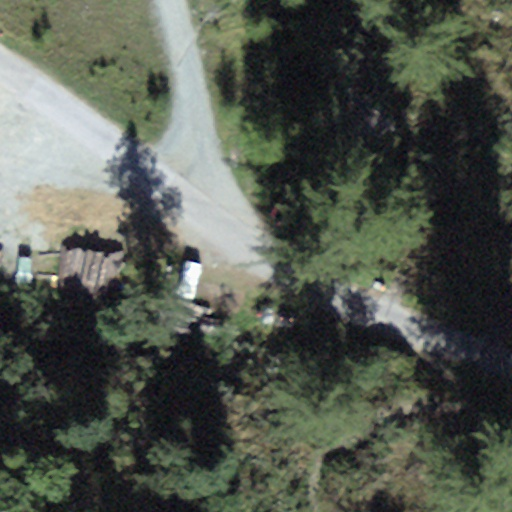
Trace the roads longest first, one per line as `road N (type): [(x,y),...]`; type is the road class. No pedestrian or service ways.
road 1 (track): [(187,189),(371,324)]
road 2 (track): [(0,62),(187,189)]
road 3 (track): [(166,0),(187,106),(187,189)]
road 4 (track): [(371,324),(511,390)]
